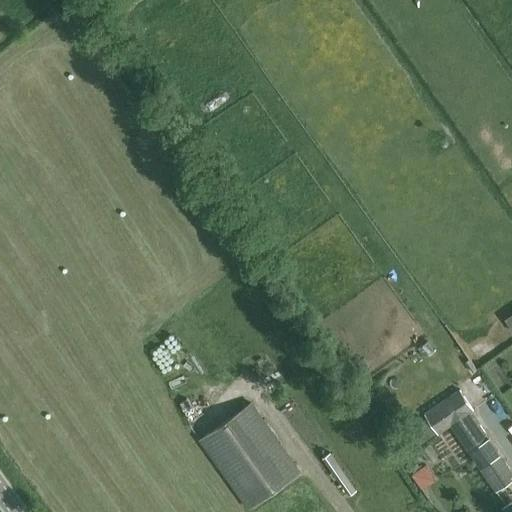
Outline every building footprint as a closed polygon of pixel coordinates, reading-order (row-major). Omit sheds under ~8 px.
[(451,426),(472,412),(474,410),(459,389),(424,413),(439,435),(451,426)] [(251,403),(200,439),(249,508),(300,472),(251,403)] [(511,480),(511,470),(472,412),(451,426),(496,492),(511,480)] [(358,490),(327,448),(320,453),(351,495),(358,490)] [(427,464),(414,470),(422,488),(435,482),(427,464)] [(511,511),(511,501),(503,507),(505,511),(511,511)]
